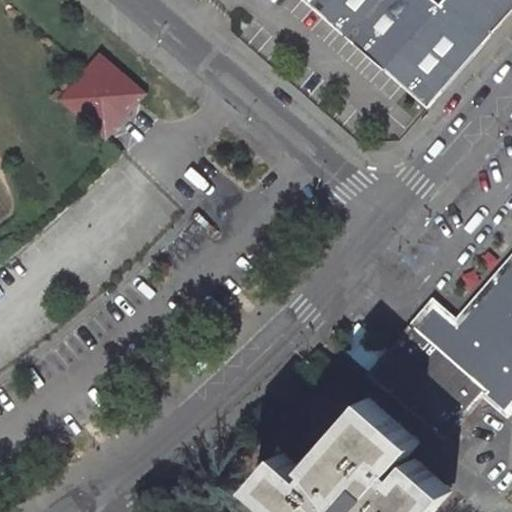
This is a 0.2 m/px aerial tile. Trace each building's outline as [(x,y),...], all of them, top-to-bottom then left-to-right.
[(511,0),(312,0),(429,101),(511,5),(511,0)] [(105,141),(144,97),(99,56),(59,100),(105,141)] [(511,289),(450,359),(463,370),(511,315),(511,289)] [(511,315),(463,370),(450,359),(441,351),(401,396),(441,431),(482,387),(507,408),(511,402),(511,315)] [(401,396),(441,351),(429,341),(389,385),(401,396)] [(253,486),(284,511),(435,511),(457,486),(421,455),(410,467),(405,463),(424,439),(371,394),(314,462),(318,466),(313,471),(294,455),(285,448),(253,486)]
